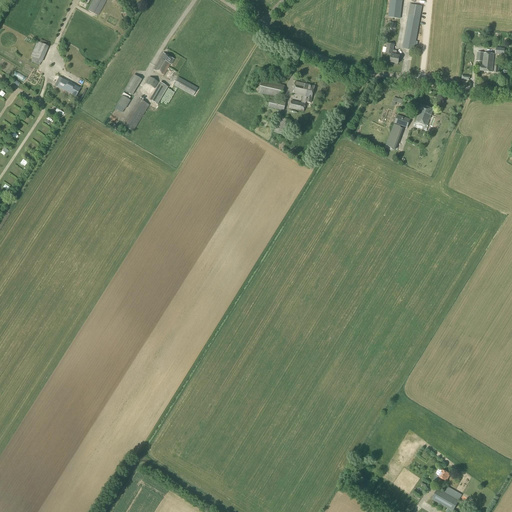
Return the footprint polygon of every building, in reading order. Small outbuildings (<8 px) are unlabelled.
[(98,16),(106,0),(93,0),(87,11),(98,16)] [(400,19),(402,0),(389,0),(388,18),(400,19)] [(414,51),(422,7),(410,4),(402,49),(414,51)] [(49,43),(40,40),(39,43),(37,42),(37,43),(35,43),(35,44),(36,44),(31,55),(30,55),(30,56),(31,56),(31,57),(42,62),(49,47),(48,46),(49,43)] [(398,64),(399,57),(396,56),(395,55),(396,51),(393,51),(394,45),(387,44),(386,45),(387,46),(386,53),(392,54),(390,62),(398,64)] [(504,56),(505,49),(496,48),(495,55),(500,55),(500,58),(504,58),(504,56)] [(171,64),(174,59),(163,53),(158,63),(155,67),(154,70),(164,75),(170,64),(171,64)] [(492,72),(494,54),(477,53),(476,61),(483,62),(483,66),(480,65),(479,71),(492,72)] [(132,95),(142,80),(134,75),(124,90),(132,95)] [(154,88),(158,82),(149,77),(145,83),(154,88)] [(193,96),(197,88),(178,77),(174,86),(193,96)] [(76,96),(80,89),(62,79),(58,87),(76,96)] [(281,99),(284,86),(261,80),(258,93),(281,99)] [(157,105),(168,87),(160,82),(149,100),(157,105)] [(302,101),(306,102),(311,103),(314,87),(296,82),(293,93),(303,96),(302,101)] [(125,110),(130,101),(122,96),(117,105),(125,110)] [(133,131),(149,105),(138,98),(122,124),(133,131)] [(404,105),(406,102),(394,98),(391,105),(394,106),(395,102),(404,105)] [(284,111),(286,103),(270,99),(268,107),(284,111)] [(303,112),(306,102),(302,101),(301,103),(291,101),(290,108),(303,112)] [(433,110),(420,105),(418,110),(420,110),(416,122),(427,126),(431,115),(433,110)] [(407,128),(410,120),(397,115),(394,124),(407,128)] [(286,136),(291,122),(283,119),(283,118),(279,116),(273,132),(286,136)] [(397,145),(403,129),(395,126),(390,143),(397,145)] [(445,482),(449,475),(442,471),(438,477),(438,478),(439,479),(438,481),(438,482),(440,483),(442,480),(445,482)] [(452,511),(459,501),(437,489),(431,500),(452,511)]
